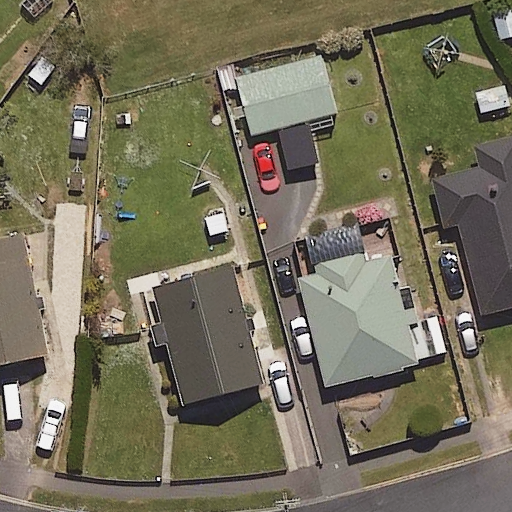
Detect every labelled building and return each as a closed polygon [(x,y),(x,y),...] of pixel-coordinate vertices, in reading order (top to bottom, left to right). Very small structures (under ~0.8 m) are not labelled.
[(338,123),(317,57),(238,81),(259,148),(338,123)] [(511,134),(478,143),(484,165),(434,178),(446,225),(458,222),(483,314),(511,306),(511,134)] [(363,240),(359,222),(305,234),(312,270),(299,273),(322,384),(444,359),(436,318),(408,324),(389,234),(363,240)] [(0,362),(46,353),(22,233),(0,237),(0,362)] [(260,385),(234,266),(154,284),(180,402),(260,385)]
